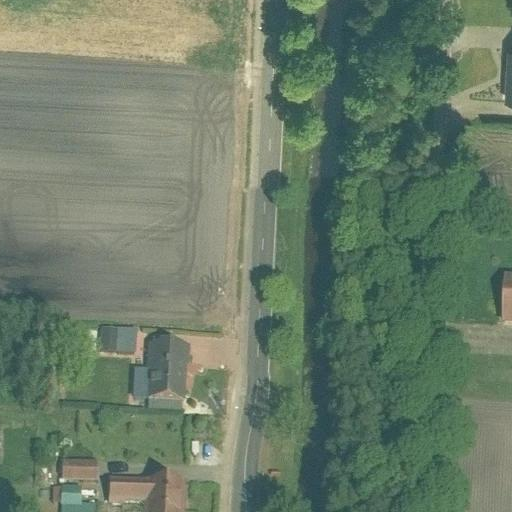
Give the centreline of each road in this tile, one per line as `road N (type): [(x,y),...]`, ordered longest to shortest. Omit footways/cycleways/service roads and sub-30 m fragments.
road 1 (tertiary): [(243,511),(258,375),(274,0)]
road 2 (unclassified): [(416,511),(440,0)]
